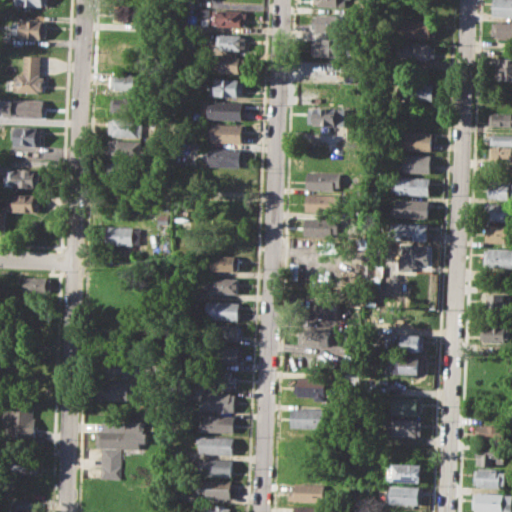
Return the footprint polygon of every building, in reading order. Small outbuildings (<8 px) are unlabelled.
[(493,0),(511,0),(511,15),(493,14),(493,0)] [(118,4),(151,5),(150,22),(118,21),(118,4)] [(215,9),(247,10),(247,26),(214,25),(215,9)] [(312,16),(317,16),(317,13),(349,14),(348,32),(316,30),(317,27),(312,27),(312,16)] [(401,19),(436,21),(436,37),(400,36),(401,19)] [(493,23),(497,23),(497,19),(511,19),(511,38),(497,38),(497,34),(492,34),(493,23)] [(20,21),(48,21),(47,39),(20,38),(20,21)] [(217,32),(242,34),(242,37),(247,38),(246,52),(216,50),(217,32)] [(316,37),(348,39),(348,57),(310,55),(311,40),(316,40),(316,37)] [(400,41),(435,43),(434,60),(399,58),(400,41)] [(120,49),(148,50),(147,68),(119,67),(120,64),(115,64),(115,52),(120,52),(120,49)] [(218,55),(245,57),(244,73),(214,72),(214,62),(218,62),(218,55)] [(24,56),(42,56),(41,76),(46,76),(45,90),(40,89),(40,92),(18,92),(18,89),(14,89),(15,79),(19,80),(19,73),(24,73),(24,56)] [(495,57),(511,57),(511,79),(494,79),(495,57)] [(114,72),(146,73),(146,89),(114,88),(114,72)] [(211,77),(239,78),(239,81),(244,81),(244,93),(239,93),(239,97),(210,96),(211,77)] [(310,82),(346,85),(345,102),(309,99),(310,82)] [(404,82),(433,83),(432,100),(403,99),(404,82)] [(114,98),(127,98),(127,95),(147,96),(146,112),(113,111),(114,98)] [(5,98),(45,99),(44,117),(5,116),(5,98)] [(210,101),(245,102),(245,120),(209,119),(210,101)] [(308,107),(346,108),(346,125),(307,124),(308,107)] [(406,109),(434,110),(433,128),(405,126),(406,109)] [(488,113),(511,113),(511,125),(488,125),(488,113)] [(113,118),(150,119),(149,137),(112,135),(113,118)] [(213,123),(244,124),(244,143),(213,142),(213,137),(209,137),(209,127),(213,127),(213,123)] [(15,127),(44,128),(43,145),(14,143),(15,127)] [(404,132),(431,133),(430,151),(403,149),(404,132)] [(489,134),(511,134),(511,145),(489,145),(489,134)] [(112,139),(149,140),(148,157),(112,156),(112,139)] [(490,147),(511,147),(511,159),(490,159),(490,147)] [(208,148),(242,149),(242,166),(210,165),(211,158),(207,158),(208,148)] [(404,154),(431,155),(430,173),(397,171),(397,161),(403,161),(404,154)] [(111,162),(148,163),(147,179),(110,177),(111,162)] [(10,168),(39,169),(38,188),(6,187),(7,175),(10,175),(10,168)] [(307,172),(340,173),(339,191),(306,189),(307,172)] [(397,176),(432,178),(431,195),(392,193),(392,181),(397,181),(397,176)] [(492,181),(511,181),(511,199),(491,199),(492,181)] [(306,193),(340,194),(339,212),(305,210),(306,193)] [(9,194),(41,195),(40,212),(8,210),(9,194)] [(396,199),(430,201),(429,218),(395,216),(396,199)] [(490,203),(511,203),(511,221),(489,220),(490,203)] [(304,217),(339,218),(339,235),(304,234),(304,217)] [(396,221),(428,223),(428,239),(396,238),(396,221)] [(487,225),(511,225),(511,241),(487,241),(487,225)] [(111,226),(137,227),(136,245),(132,245),(132,255),(122,255),(122,244),(111,244),(111,226)] [(313,237),(326,238),(326,251),(313,251),(313,237)] [(403,246),(421,247),(421,250),(431,250),(430,265),(402,264),(403,246)] [(485,248),(511,248),(511,266),(484,266),(485,248)] [(213,254),(239,255),(239,270),(208,269),(208,259),(213,259),(213,254)] [(20,276),(53,277),(52,296),(26,294),(26,284),(20,283),(20,276)] [(212,276),(239,277),(239,293),(208,292),(208,282),(212,282),(212,276)] [(488,294),(511,294),(511,311),(487,310),(488,294)] [(206,301),(240,302),(239,320),(210,319),(210,311),(205,311),(206,301)] [(329,318),(330,302),(311,302),(311,317),(329,318)] [(402,311),(425,312),(424,328),(401,328),(402,311)] [(209,322),(241,324),(240,341),(208,340),(209,322)] [(481,324),(511,325),(511,341),(481,340),(481,324)] [(300,328),(326,329),(326,344),(299,343),(300,328)] [(402,334),(425,335),(424,350),(401,350),(402,334)] [(209,345),(243,347),(242,364),(208,362),(209,345)] [(395,355),(424,356),(423,373),(394,372),(395,355)] [(210,370),(233,371),(233,376),(238,377),(237,389),(209,387),(210,370)] [(299,376),(329,377),(328,396),(298,395),(298,392),(296,392),(296,382),(299,382),(299,376)] [(103,386),(114,386),(114,382),(137,382),(136,400),(103,399),(103,386)] [(205,392),(235,393),(235,411),(204,410),(205,392)] [(395,397),(424,398),(423,415),(394,414),(395,397)] [(4,408),(29,409),(28,427),(4,426),(4,408)] [(293,408),(328,409),(327,424),(322,423),(322,428),(293,427),(293,408)] [(200,414),(235,416),(234,432),(200,431),(200,414)] [(394,418),(423,419),(422,436),(393,435),(393,432),(387,432),(388,423),(394,423),(394,418)] [(104,421),(147,422),(146,431),(150,431),(150,443),(143,442),(143,448),(98,447),(99,431),(104,431),(104,421)] [(479,424),(508,426),(508,443),(478,442),(479,424)] [(196,435),(235,437),(234,455),(201,453),(201,445),(195,445),(196,435)] [(167,447),(184,447),(183,462),(166,462),(167,447)] [(479,447),(511,448),(510,466),(478,464),(479,447)] [(103,449),(123,450),(122,479),(102,478),(103,449)] [(199,457),(234,459),(234,476),(198,475),(199,457)] [(15,471),(39,472),(39,461),(15,460),(15,471)] [(297,460),(327,461),(327,479),(296,478),(296,475),(292,475),(292,463),(297,463),(297,460)] [(388,462),(423,463),(422,481),(388,480),(388,462)] [(476,468),(508,469),(508,486),(476,485),(476,468)] [(195,480),(233,480),(233,498),(194,497),(195,480)] [(297,483),(326,484),(326,501),(291,500),(292,490),(297,490),(297,483)] [(391,485),(418,487),(417,504),(390,503),(391,485)] [(475,493),(510,493),(510,511),(475,510),(475,493)] [(16,497),(36,498),(36,509),(15,508),(16,497)]
